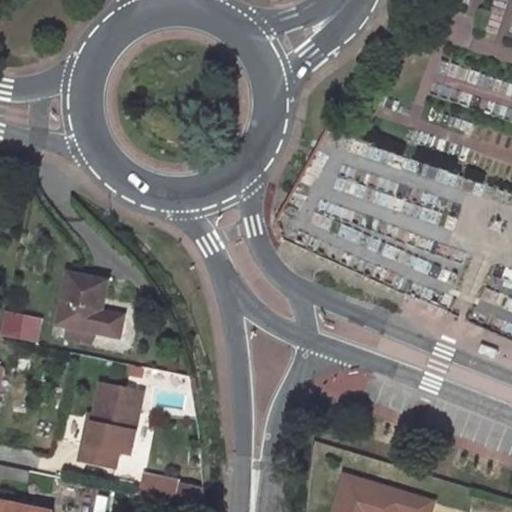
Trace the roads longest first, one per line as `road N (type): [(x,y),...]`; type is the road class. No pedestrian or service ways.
road 1 (tertiary): [(511,378),(298,289)]
road 2 (unclassified): [(229,292),(244,511)]
road 3 (tertiary): [(310,341),(511,416)]
road 4 (unclassified): [(256,511),(274,427),(310,341)]
road 5 (tertiary): [(298,289),(268,261),(253,225),(253,169)]
road 6 (tertiary): [(82,118),(114,176),(142,194),(175,201)]
road 7 (tertiary): [(253,169),(278,114),(267,55)]
